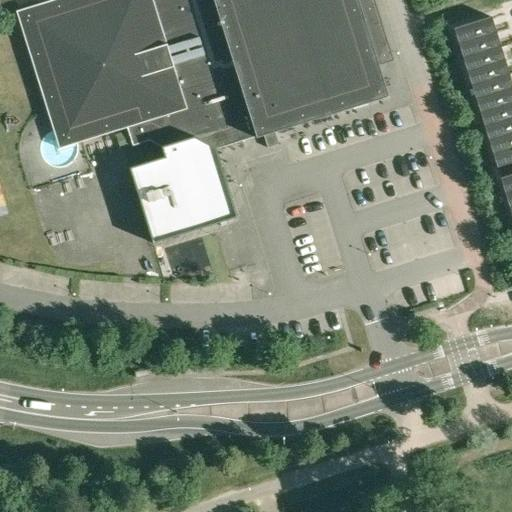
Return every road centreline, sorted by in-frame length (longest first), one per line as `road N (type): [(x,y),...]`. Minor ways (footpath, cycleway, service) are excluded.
road 1 (unclassified): [(0,294),(95,313),(190,316),(262,312),(364,288),(394,368)]
road 2 (secondary): [(66,414),(125,425),(268,430),(311,426),(405,397)]
road 3 (secondary): [(394,368),(320,392),(66,414)]
road 4 (unclassified): [(202,511),(421,441)]
road 5 (secondary): [(511,334),(394,368)]
